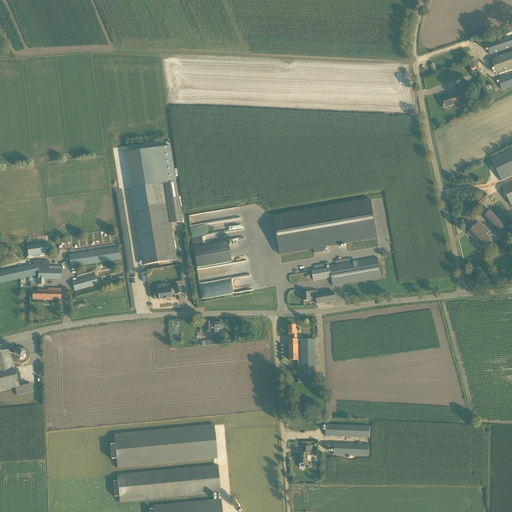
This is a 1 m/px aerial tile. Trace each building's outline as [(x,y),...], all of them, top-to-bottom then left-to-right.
[(489,55),(511,47),(511,36),(486,45),(489,55)] [(494,59),(491,60),(496,74),(499,73),(499,74),(511,70),(511,52),(494,58),(494,59)] [(468,63),(471,71),(478,68),(475,61),(468,63)] [(501,90),(511,86),(511,75),(498,80),(501,90)] [(462,91),(445,98),(440,100),(444,109),(457,104),(456,103),(460,102),(461,103),(467,101),(462,91)] [(135,209),(143,261),(144,266),(176,260),(175,255),(170,223),(182,221),(178,197),(177,191),(170,146),(126,153),(130,183),(131,188),(135,209)] [(511,176),(511,149),(491,160),(501,181),(511,176)] [(511,182),(502,188),(511,205),(511,204),(511,182)] [(484,192),(474,201),(462,212),(468,218),(480,207),(479,206),(489,197),(484,192)] [(377,238),(371,200),(273,217),(280,255),(313,249),(314,254),(325,252),(324,247),(377,238)] [(499,232),(506,226),(490,210),(484,217),(499,232)] [(489,232),(479,222),(469,232),(485,247),(491,241),(485,235),(489,232)] [(193,248),(197,268),(231,262),(228,242),(193,248)] [(48,243),(27,246),(28,256),(49,253),(48,243)] [(120,260),(118,247),(69,255),(71,268),(120,260)] [(381,278),(378,258),(329,267),(330,268),(312,271),(313,281),(331,278),(333,286),(381,278)] [(31,264),(22,266),(0,271),(0,283),(28,277),(33,276),(38,275),(38,285),(45,285),(45,280),(61,280),(61,269),(49,269),(49,266),(49,261),(37,261),(33,262),(34,264),(31,264)] [(95,276),(77,281),(72,282),(75,291),(98,285),(95,276)] [(158,292),(153,293),(154,300),(159,299),(159,300),(164,299),(164,300),(167,299),(172,298),(171,295),(176,294),(176,295),(182,294),(180,286),(174,287),(175,289),(170,290),(170,289),(166,290),(166,289),(161,290),(162,291),(157,291),(158,292)] [(38,292),(33,292),(33,300),(61,301),(61,289),(51,289),(51,291),(38,291),(38,292)] [(310,291),(310,293),(303,293),(303,301),(310,301),(310,300),(316,299),(317,304),(335,301),(334,292),(318,295),(318,291),(310,291)] [(206,333),(208,333),(208,334),(214,334),(214,330),(222,329),(222,323),(211,323),(211,322),(206,322),(206,333)] [(298,384),(316,383),(315,377),(316,377),(315,340),(297,340),(297,330),(296,330),(296,326),(289,326),(289,334),(292,334),(292,340),(289,340),(289,361),(298,361),(298,384)] [(13,360),(13,361),(14,361),(15,362),(15,363),(16,363),(17,363),(17,364),(18,364),(19,364),(20,365),(21,365),(22,365),(23,364),(24,364),(25,364),(26,363),(27,363),(27,362),(28,361),(29,360),(29,359),(30,358),(30,357),(30,356),(30,355),(30,354),(30,353),(29,352),(29,351),(28,350),(27,350),(27,349),(26,349),(26,348),(23,352),(23,351),(22,351),(21,351),(20,351),(19,347),(18,347),(17,348),(16,348),(15,349),(15,350),(14,350),(14,351),(13,352),(12,353),(12,354),(12,355),(12,356),(12,357),(12,358),(13,359),(13,360)] [(0,391),(15,388),(17,396),(32,392),(30,384),(19,387),(10,350),(0,352),(0,391)] [(217,425),(173,428),(178,431),(179,431),(186,435),(186,438),(190,438),(192,439),(192,443),(189,448),(193,451),(194,458),(196,458),(197,458),(202,458),(202,460),(206,460),(205,451),(210,451),(210,457),(207,457),(211,459),(219,459),(217,425)] [(369,438),(370,427),(326,425),(325,436),(369,438)] [(153,431),(114,433),(115,444),(110,445),(111,459),(116,459),(117,465),(118,465),(118,468),(127,468),(127,464),(133,463),(133,459),(138,459),(137,453),(145,453),(145,448),(152,448),(152,443),(156,443),(156,440),(154,440),(153,431)] [(369,457),(369,445),(325,443),(325,449),(333,450),(333,455),(369,457)] [(300,453),(300,465),(305,465),(305,468),(311,468),(311,462),(308,462),(308,454),(310,454),(310,447),(303,446),(302,453),(300,453)] [(219,465),(119,474),(114,496),(120,497),(121,502),(161,499),(160,497),(157,496),(158,495),(153,495),(153,494),(157,493),(161,490),(162,491),(162,488),(151,485),(156,485),(157,480),(165,479),(163,477),(170,474),(171,475),(172,472),(182,474),(189,470),(191,472),(192,470),(199,477),(200,475),(208,471),(212,480),(221,479),(219,465)]
